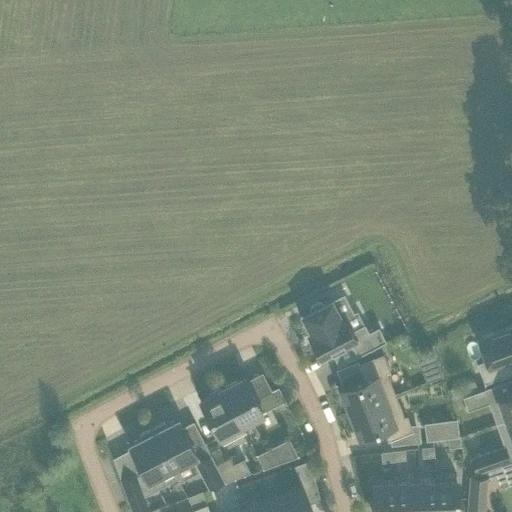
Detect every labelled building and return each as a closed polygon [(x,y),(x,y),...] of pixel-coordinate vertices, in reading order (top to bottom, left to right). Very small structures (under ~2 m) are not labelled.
[(385,340),(377,325),(367,330),(363,322),(350,329),(343,316),(339,317),(330,299),(322,302),(318,301),(310,305),(309,310),(301,313),(316,341),(313,342),(312,342),(319,357),(349,341),(356,354),(385,340)] [(511,358),(511,324),(476,338),(484,359),(476,362),(483,382),(511,371),(511,370),(508,360),(511,358)] [(339,388),(348,411),(394,393),(385,371),(389,370),(382,352),(357,362),(363,378),(339,388)] [(221,387),(239,422),(240,422),(284,399),(277,384),(254,396),(243,375),(221,387)] [(221,387),(199,399),(222,442),(244,430),(240,422),(239,422),(221,387)] [(489,401),(484,387),(461,395),(466,409),(489,401)] [(511,416),(511,390),(496,396),(504,419),(511,416)] [(394,393),(348,411),(357,434),(381,425),(387,439),(412,429),(406,414),(402,415),(394,393)] [(195,453),(177,418),(164,424),(163,421),(151,427),(171,466),(170,466),(172,470),(188,462),(186,458),(195,453)] [(171,466),(151,427),(138,434),(140,437),(128,443),(142,470),(136,473),(135,471),(119,477),(131,509),(147,503),(143,494),(153,489),(149,482),(161,476),(159,472),(170,466),(171,466)] [(458,435),(446,437),(448,446),(460,444),(458,435)] [(262,466),(295,454),(288,437),(256,450),(262,466)] [(432,444),(420,446),(421,455),(433,454),(432,444)] [(510,460),(504,445),(469,457),(475,472),(500,463),(510,460)] [(403,448),(391,449),(392,459),(404,457),(403,448)] [(391,449),(379,450),(380,460),(392,459),(391,449)] [(216,465),(209,452),(193,460),(207,488),(223,479),(216,465)] [(228,458),(216,465),(223,479),(224,481),(237,476),(231,463),(228,458)] [(511,459),(510,460),(500,463),(507,483),(511,481),(511,459)] [(275,470),(280,484),(297,478),(292,464),(275,470)] [(434,478),(435,511),(456,511),(455,473),(433,473),(433,478),(434,478)] [(393,480),(394,511),(414,511),(413,479),(415,479),(414,474),(392,475),(392,480),(393,480)] [(465,511),(466,511),(483,511),(487,476),(468,475),(465,511)] [(415,479),(413,479),(414,511),(435,511),(434,478),(433,478),(415,479)] [(394,511),(393,480),(392,480),(372,481),(372,511),(394,511)] [(282,491),(289,511),(312,511),(302,484),(282,491)] [(213,486),(202,491),(205,499),(216,494),(213,486)] [(262,499),(267,511),(289,511),(282,491),(262,499)] [(243,506),(245,511),(267,511),(262,499),(243,506)] [(209,511),(206,503),(182,511),(209,511)]
